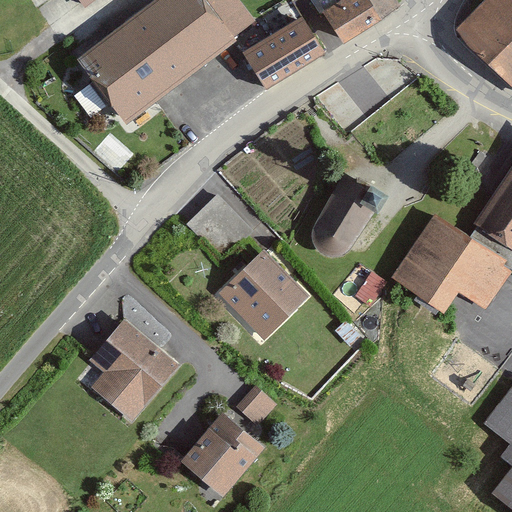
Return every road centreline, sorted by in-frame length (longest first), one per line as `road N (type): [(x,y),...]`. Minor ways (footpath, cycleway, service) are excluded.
road 1 (unclassified): [(146,220),(276,103),(416,23)]
road 2 (unclassified): [(0,382),(146,220)]
road 3 (residential): [(146,220),(0,87)]
road 4 (tertiary): [(416,23),(511,101)]
